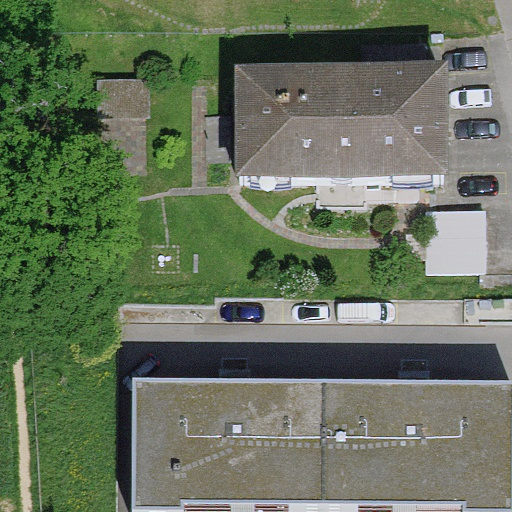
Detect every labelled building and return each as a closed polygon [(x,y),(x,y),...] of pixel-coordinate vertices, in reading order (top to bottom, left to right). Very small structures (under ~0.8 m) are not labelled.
[(445,72),(239,80),(243,202),(450,194),(445,72)] [(486,204),(432,205),(433,272),(488,271),(486,204)] [(511,294),(462,295),(463,350),(511,349),(511,294)] [(127,309),(128,356),(227,352),(225,305),(127,309)] [(324,511),(325,399),(140,399),(139,511),(324,511)] [(508,511),(509,400),(325,399),(324,511),(508,511)]
